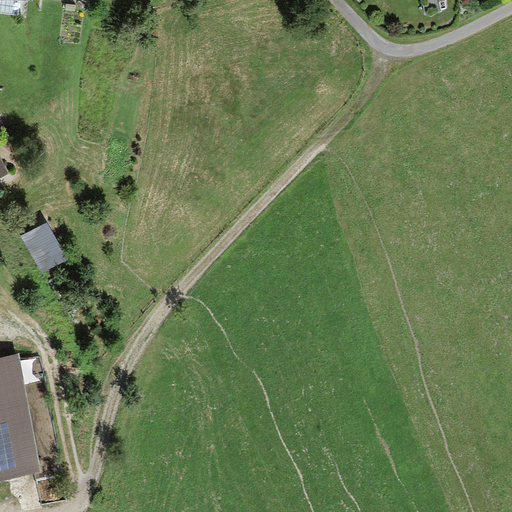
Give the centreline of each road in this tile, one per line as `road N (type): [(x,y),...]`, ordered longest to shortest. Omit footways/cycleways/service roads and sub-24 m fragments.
road 1 (track): [(391,52),(352,119),(148,327),(124,361),(74,495),(57,511)]
road 2 (track): [(337,0),(391,52),(427,47),(511,5)]
